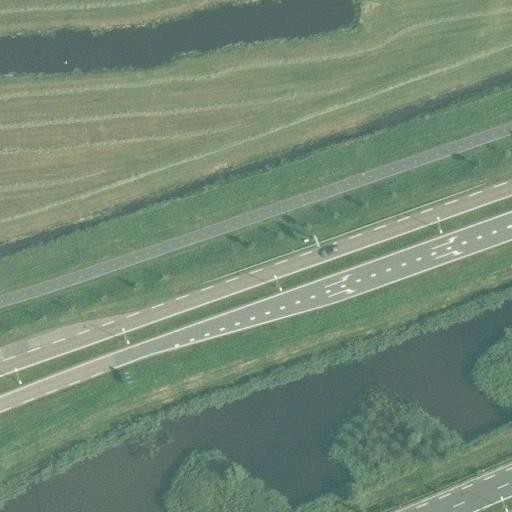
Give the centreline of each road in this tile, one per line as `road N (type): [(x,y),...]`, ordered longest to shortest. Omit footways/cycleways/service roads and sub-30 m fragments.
road 1 (primary): [(0,405),(511,220)]
road 2 (primary): [(511,188),(0,370)]
